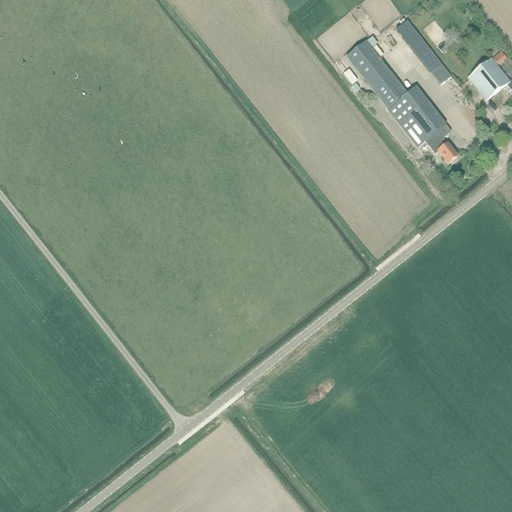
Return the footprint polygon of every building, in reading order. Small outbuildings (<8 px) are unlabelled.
[(452,79),(442,67),(407,23),(396,32),(440,88),(452,79)] [(388,112),(417,150),(427,142),(429,146),(428,147),(435,156),(439,153),(447,146),(442,141),(451,134),(416,90),(407,97),(371,51),(378,45),(373,39),(346,60),(388,112)] [(510,85),(509,84),(496,68),(506,60),(501,53),(468,80),(487,103),(507,87),(510,85)] [(343,76),(352,87),(358,82),(349,71),(343,76)] [(439,153),(448,166),(457,159),(447,146),(439,153)]
